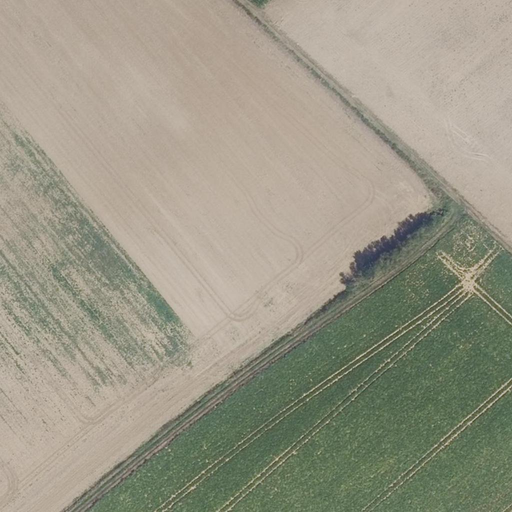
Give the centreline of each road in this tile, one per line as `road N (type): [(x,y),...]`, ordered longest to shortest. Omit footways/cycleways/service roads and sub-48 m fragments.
road 1 (track): [(76,511),(465,207)]
road 2 (track): [(511,249),(240,0)]
